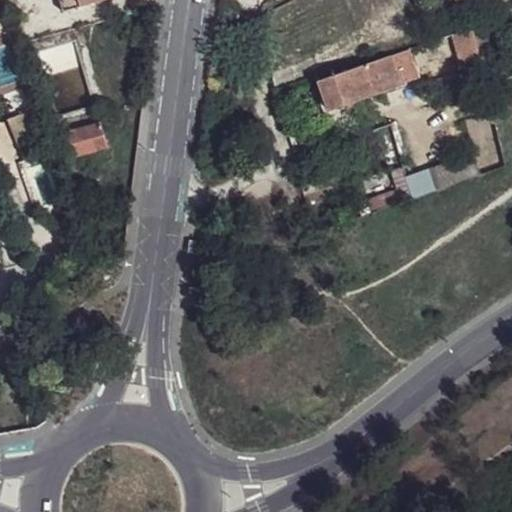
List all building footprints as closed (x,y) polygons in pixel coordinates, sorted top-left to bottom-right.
[(56,0),(60,13),(78,7),(76,0),(56,0)] [(389,55),(398,81),(424,72),(421,62),(426,60),(421,44),(389,55)] [(394,87),(383,58),(312,82),(324,112),(394,87)] [(417,108),(437,101),(434,90),(413,96),(417,108)] [(33,112),(6,123),(22,166),(48,156),(33,112)] [(63,146),(72,169),(112,156),(103,134),(63,146)] [(417,173),(424,193),(468,176),(462,157),(417,173)] [(339,196),(347,221),(372,212),(363,187),(339,196)]
